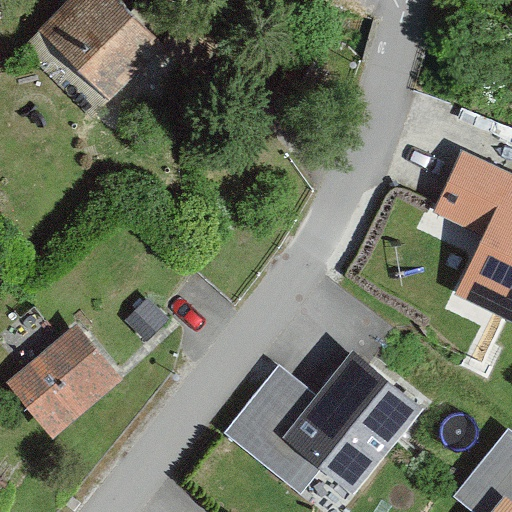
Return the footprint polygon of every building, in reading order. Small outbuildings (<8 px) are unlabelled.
[(77,0),(37,42),(104,107),(157,51),(103,0),(77,0)] [(426,219),(478,241),(451,302),(511,328),(511,185),(452,159),(426,219)] [(116,387),(69,332),(0,391),(0,393),(46,447),(116,387)] [(414,405),(344,356),(279,449),(349,498),(414,405)] [(511,511),(511,509),(497,498),(486,511),(511,511)]
